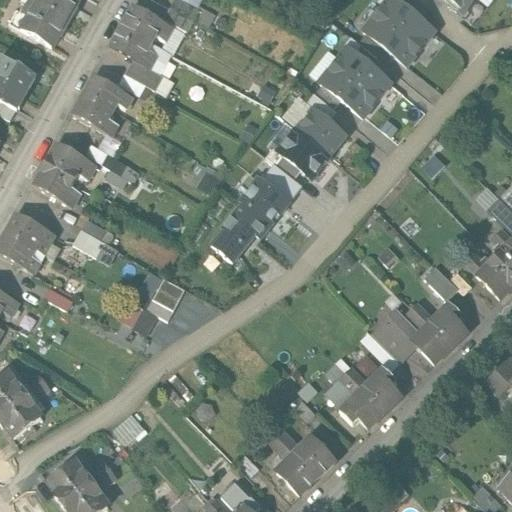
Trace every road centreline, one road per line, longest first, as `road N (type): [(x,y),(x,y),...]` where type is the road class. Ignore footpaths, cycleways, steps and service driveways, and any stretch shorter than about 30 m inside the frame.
road 1 (residential): [(484,54),(311,268),(144,379),(120,410),(0,479)]
road 2 (residential): [(511,318),(306,511)]
road 3 (residential): [(0,206),(119,0)]
